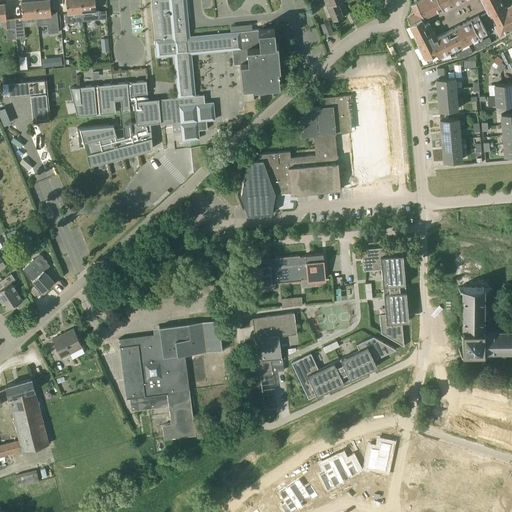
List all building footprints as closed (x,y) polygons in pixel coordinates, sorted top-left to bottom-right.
[(38,25),(37,16),(35,0),(21,1),(22,17),(14,18),(16,38),(25,37),(24,26),(38,25)] [(35,0),(37,16),(47,15),(48,24),(55,23),(54,15),(51,15),(49,0),(35,0)] [(71,13),(82,12),(80,0),(66,0),(67,13),(64,13),(65,23),(72,22),(71,13)] [(190,36),(189,23),(186,0),(150,0),(156,57),(174,55),(178,97),(148,100),(146,80),(79,86),(80,102),(76,103),(75,87),(70,87),(74,103),(77,115),(116,111),(115,100),(121,99),(122,111),(135,110),(136,122),(77,127),(79,146),(85,145),(90,164),(153,148),(150,122),(160,121),(161,125),(164,124),(164,123),(172,123),(173,132),(181,131),(182,140),(199,138),(198,130),(207,129),(206,120),(215,119),(213,102),(205,103),(204,95),(196,95),(191,54),(247,49),(248,62),(240,63),(243,88),(254,86),(254,88),(280,86),(278,70),(280,70),(278,44),(276,44),(275,28),(262,29),(190,36)] [(96,11),(96,10),(95,0),(80,0),(82,12),(92,11),(93,20),(99,19),(99,10),(96,11)] [(337,2),(343,0),(325,0),(333,21),(343,17),(337,2)] [(454,49),(458,58),(465,56),(473,52),(470,46),(460,51),(458,46),(476,37),(479,41),(474,44),(476,49),(477,50),(492,42),(489,36),(483,39),(481,35),(487,32),(478,16),(460,25),(436,37),(436,36),(428,22),(424,24),(423,22),(421,18),(423,17),(423,18),(435,12),(429,0),(420,0),(411,5),(415,14),(416,15),(407,19),(419,42),(418,43),(427,62),(432,60),(432,59),(434,63),(441,61),(439,56),(443,54),(454,49)] [(429,0),(435,12),(442,9),(443,11),(466,0),(481,0),(482,0),(429,0)] [(490,17),(500,35),(511,28),(511,4),(504,8),(499,0),(482,0),(486,8),(488,12),(481,16),(483,20),(490,17)] [(16,38),(14,18),(6,19),(5,3),(0,3),(0,27),(4,27),(4,28),(5,28),(6,39),(16,38)] [(333,33),(329,24),(329,21),(321,24),(325,36),(333,33)] [(101,39),(101,42),(102,52),(109,51),(108,38),(101,39)] [(437,90),(456,88),(455,78),(436,79),(437,90)] [(10,96),(46,92),(45,80),(9,83),(10,96)] [(495,95),(511,93),(511,82),(494,84),(495,95)] [(456,88),(437,90),(438,100),(456,99),(456,88)] [(389,93),(357,96),(365,191),(401,188),(389,93)] [(511,93),(495,95),(485,96),(485,100),(485,105),(491,104),(491,106),(496,106),(511,104),(511,93)] [(33,120),(48,118),(46,94),(31,95),(33,120)] [(335,145),(355,143),(352,95),(319,98),(320,107),(299,109),(302,136),(314,135),(315,155),(291,157),(290,151),(260,154),(261,160),(247,161),(241,196),(248,215),(271,213),(275,193),(291,192),(291,194),(295,193),(295,191),(327,188),(328,190),(341,189),(335,145)] [(456,99),(438,100),(439,111),(457,109),(456,99)] [(511,113),(501,114),(502,125),(511,123),(511,113)] [(441,130),(459,128),(458,118),(440,120),(441,130)] [(511,134),(511,123),(502,125),(503,135),(511,134)] [(459,128),(441,130),(442,140),(460,139),(459,128)] [(511,134),(503,135),(504,146),(511,144),(511,134)] [(460,139),(442,140),(443,151),(461,149),(460,139)] [(190,148),(193,174),(202,166),(200,147),(190,148)] [(461,149),(443,151),(443,161),(462,160),(461,149)] [(21,227),(12,231),(14,237),(23,233),(21,227)] [(361,249),(362,259),(363,271),(381,269),(383,290),(406,288),(402,245),(361,249)] [(305,256),(300,256),(300,255),(287,256),(290,281),(302,280),(302,279),(307,278),(307,280),(325,278),(323,253),(305,254),(305,256)] [(270,258),(265,258),(252,259),(254,285),(272,283),(272,282),(277,281),(278,283),(290,281),(287,256),(275,257),(275,259),(270,259),(270,258)] [(37,285),(43,292),(54,282),(33,259),(22,269),(37,285)] [(0,299),(1,301),(17,291),(12,282),(15,280),(12,274),(1,281),(4,287),(0,289),(0,299)] [(381,333),(391,338),(404,346),(402,321),(409,321),(406,288),(383,290),(385,314),(379,314),(381,333)] [(511,306),(490,307),(489,289),(462,289),(462,307),(458,307),(458,310),(462,310),(462,314),(460,314),(460,323),(462,323),(462,327),(458,327),(458,330),(461,330),(461,335),(461,337),(462,337),(462,347),(459,348),(459,350),(462,350),(462,353),(464,353),(464,350),(475,350),(475,351),(482,351),(482,353),(484,353),(484,350),(502,349),(502,353),(504,353),(504,349),(509,349),(509,351),(511,351),(511,306)] [(17,291),(1,301),(7,310),(16,304),(19,309),(30,302),(26,296),(22,299),(17,291)] [(282,298),(282,305),(303,305),(302,297),(282,298)] [(252,318),(253,327),(256,327),(258,346),(256,346),(260,375),(272,374),(272,371),(284,370),(282,358),(279,336),(297,334),(294,312),(252,318)] [(181,355),(193,353),(222,349),(218,320),(189,324),(159,327),(160,333),(137,336),(138,344),(120,346),(120,347),(121,347),(128,398),(126,398),(130,398),(131,411),(169,406),(171,424),(162,425),(164,439),(195,435),(189,390),(190,390),(190,389),(188,390),(184,359),(182,359),(181,355)] [(61,357),(82,346),(74,328),(52,339),(61,357)] [(337,360),(347,381),(377,366),(374,360),(396,349),(373,336),(356,344),(359,350),(337,360)] [(308,399),(320,393),(347,381),(337,360),(318,369),(311,353),(291,362),(308,399)] [(48,444),(46,434),(32,378),(6,385),(20,440),(0,444),(0,404),(1,402),(0,397),(0,457),(22,451),(48,444)] [(388,467),(392,444),(381,442),(380,449),(372,448),(369,463),(388,467)] [(333,459),(344,481),(361,473),(354,458),(347,461),(343,454),(333,459)] [(344,481),(333,459),(323,464),(326,471),(320,474),(327,489),(344,481)] [(39,482),(38,477),(36,470),(15,476),(18,487),(39,482)] [(313,499),(318,496),(312,487),(307,490),(300,479),(290,486),(297,497),(301,503),(311,496),(313,499)] [(290,486),(279,493),(286,504),(281,508),(283,511),(291,511),(291,510),(301,503),(297,497),(290,486)]
